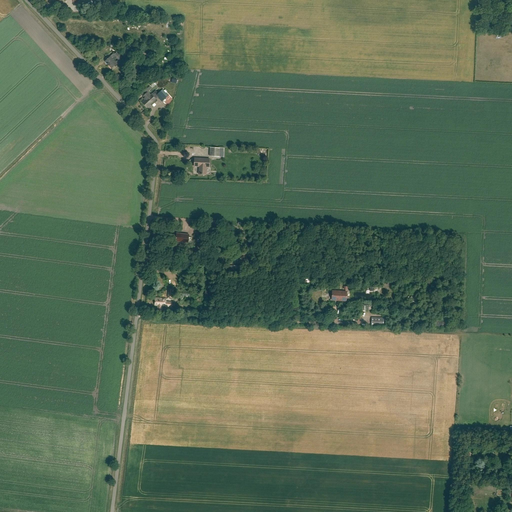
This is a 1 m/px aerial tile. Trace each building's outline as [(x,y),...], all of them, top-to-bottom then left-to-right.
[(115,66),(115,67),(120,62),(119,61),(122,58),(117,52),(114,55),(113,54),(111,56),(105,61),(111,69),(115,66)] [(133,67),(129,72),(133,75),(137,70),(133,67)] [(158,94),(155,91),(151,95),(150,96),(147,92),(143,96),(145,98),(146,99),(142,103),(147,108),(150,104),(151,106),(157,101),(154,98),(156,96),(162,101),(166,97),(160,91),(158,94)] [(210,151),(209,156),(220,157),(220,153),(221,154),(221,151),(221,148),(210,147),(210,151)] [(209,168),(209,159),(194,158),(194,167),(199,167),(198,174),(206,175),(206,167),(209,168)] [(211,237),(212,229),(199,228),(199,236),(211,237)] [(188,243),(189,235),(176,233),(175,242),(188,243)] [(346,300),(347,292),(332,291),(332,299),(346,300)] [(171,307),(172,302),(166,302),(166,299),(155,298),(155,305),(158,306),(157,311),(162,311),(162,306),(165,306),(165,307),(171,307)] [(383,326),(383,318),(371,318),(371,326),(383,326)]
